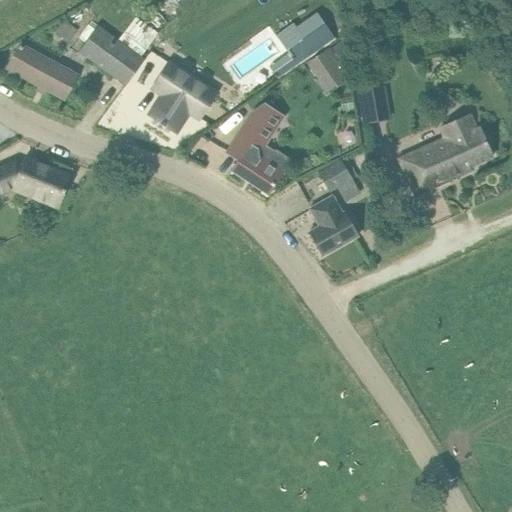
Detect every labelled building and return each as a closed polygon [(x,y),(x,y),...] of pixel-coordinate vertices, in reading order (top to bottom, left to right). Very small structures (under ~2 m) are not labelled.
[(97,25),(90,35),(78,51),(125,86),(145,59),(141,56),(158,34),(136,17),(118,41),(97,25)] [(317,53),(329,75),(344,67),(340,40),(317,53)] [(7,68),(64,99),(77,75),(20,44),(7,68)] [(162,94),(148,116),(175,134),(189,112),(201,120),(218,92),(168,59),(150,87),(162,94)] [(385,86),(357,90),(363,124),(391,120),(385,86)] [(252,112),(228,147),(241,155),(238,161),(231,170),(268,194),(279,177),(283,171),(259,155),(285,116),(264,102),(252,112)] [(399,159),(415,195),(474,169),(473,165),(492,156),(487,145),(489,141),(486,134),(482,133),(480,127),(476,129),(470,114),(440,127),(447,143),(421,155),(419,150),(399,159)] [(15,162),(0,169),(0,193),(12,188),(58,207),(71,176),(25,157),(22,165),(15,162)] [(319,172),(329,191),(357,176),(347,157),(319,172)] [(319,226),(309,232),(323,256),(357,236),(344,212),(342,213),(332,195),(309,208),(319,226)]
